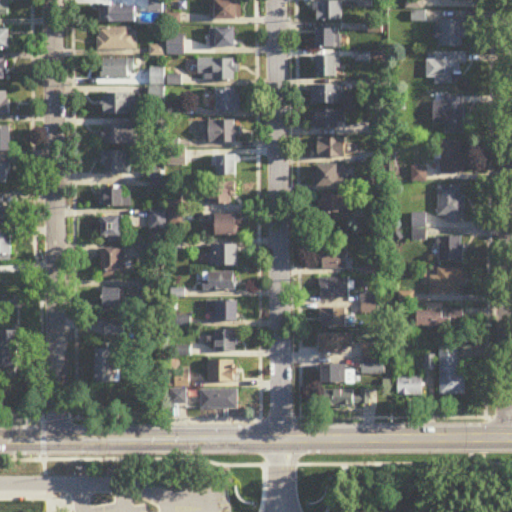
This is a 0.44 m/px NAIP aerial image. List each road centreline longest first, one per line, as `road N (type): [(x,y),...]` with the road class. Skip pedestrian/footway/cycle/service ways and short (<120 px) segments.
road 1 (secondary): [(511,439),(0,442)]
road 2 (residential): [(58,442),(53,0)]
road 3 (residential): [(281,441),(274,0)]
road 4 (residential): [(507,439),(511,0)]
